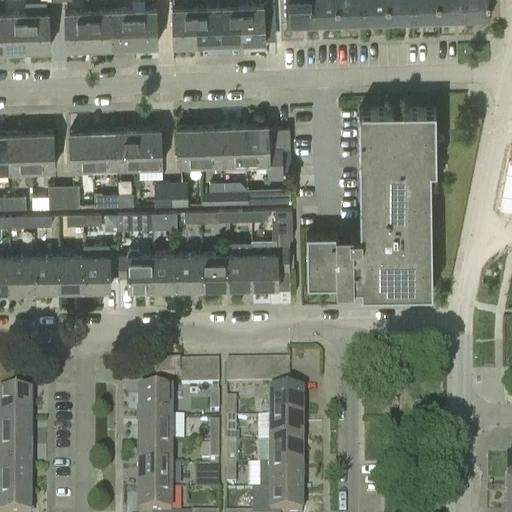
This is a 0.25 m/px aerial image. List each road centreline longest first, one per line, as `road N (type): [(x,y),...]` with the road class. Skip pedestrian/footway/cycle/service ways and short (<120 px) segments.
road 1 (residential): [(0,87),(506,76)]
road 2 (residential): [(462,332),(506,76)]
road 3 (residential): [(82,334),(335,333)]
road 4 (residential): [(337,511),(335,333)]
road 5 (residential): [(81,511),(82,334)]
road 6 (unknown): [(331,222),(327,80)]
road 7 (residential): [(335,333),(462,332)]
